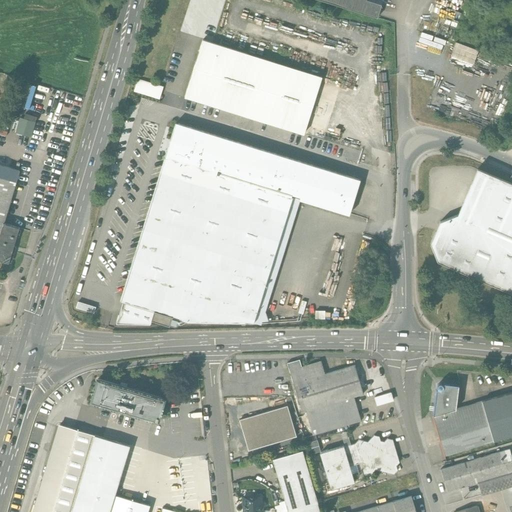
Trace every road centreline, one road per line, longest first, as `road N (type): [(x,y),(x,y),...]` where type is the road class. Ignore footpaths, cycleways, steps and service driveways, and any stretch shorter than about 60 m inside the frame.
road 1 (primary): [(136,0),(50,290)]
road 2 (residential): [(511,165),(428,139),(405,155),(401,342)]
road 3 (secondary): [(207,342),(401,342)]
road 4 (unclassified): [(401,342),(405,402),(435,511)]
road 5 (residential): [(207,342),(225,511)]
road 6 (primary): [(11,417),(52,378),(124,348)]
